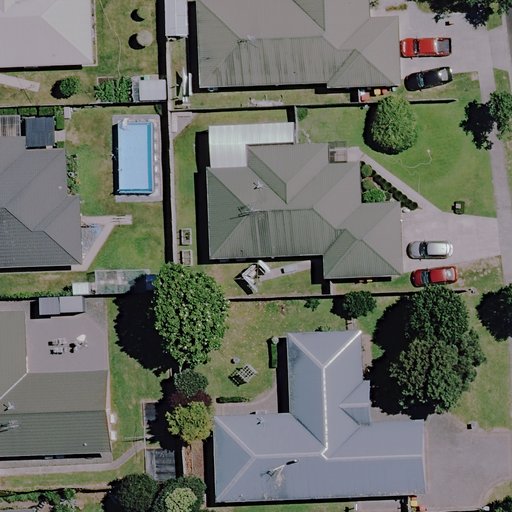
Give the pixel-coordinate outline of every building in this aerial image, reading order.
[(0,0),(0,71),(88,70),(87,0),(0,0)] [(197,5),(200,89),(327,85),(328,96),(396,94),(394,19),(362,20),(361,0),(278,0),(278,2),(197,5)] [(185,2),(157,2),(159,45),(186,44),(185,2)] [(21,158),(21,141),(0,142),(0,273),(75,271),(72,203),(63,203),(61,157),(21,158)] [(356,155),(246,152),(245,178),(210,177),(208,260),(318,263),(318,281),(393,283),(395,211),(355,210),(356,155)] [(0,464),(102,468),(105,380),(24,377),(26,320),(0,319),(0,464)] [(359,337),(278,339),(281,419),(210,421),(213,506),(418,500),(416,427),(362,429),(359,337)]
